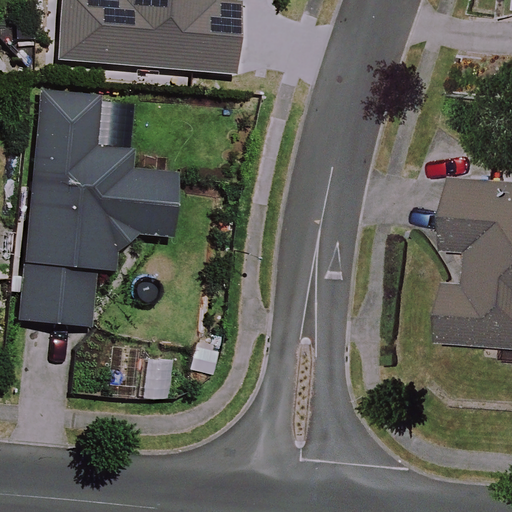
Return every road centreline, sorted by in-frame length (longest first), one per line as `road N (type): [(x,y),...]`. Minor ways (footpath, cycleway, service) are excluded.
road 1 (residential): [(378,0),(317,242),(297,511)]
road 2 (tertiary): [(203,511),(0,493)]
